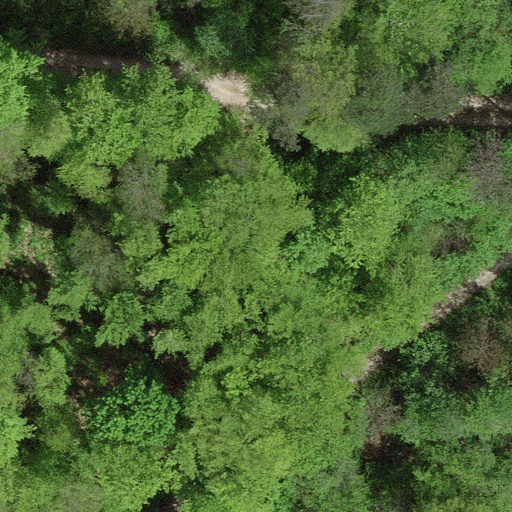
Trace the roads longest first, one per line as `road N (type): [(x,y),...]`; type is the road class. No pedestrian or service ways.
road 1 (track): [(511,111),(0,65)]
road 2 (track): [(511,255),(165,511)]
